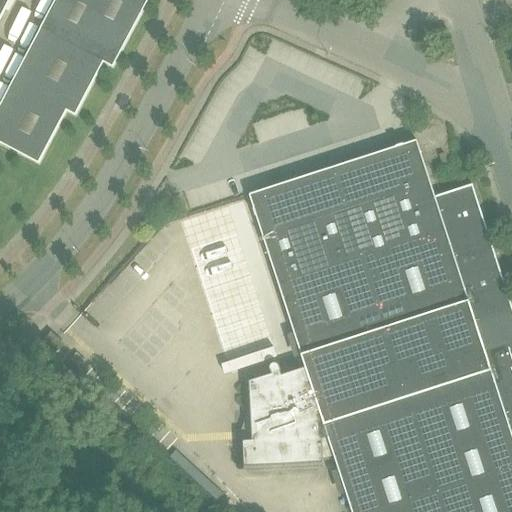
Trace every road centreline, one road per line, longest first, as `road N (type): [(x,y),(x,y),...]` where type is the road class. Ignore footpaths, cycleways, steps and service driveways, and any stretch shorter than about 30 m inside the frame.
road 1 (unclassified): [(0,304),(83,218),(206,0)]
road 2 (unclassified): [(493,102),(369,42)]
